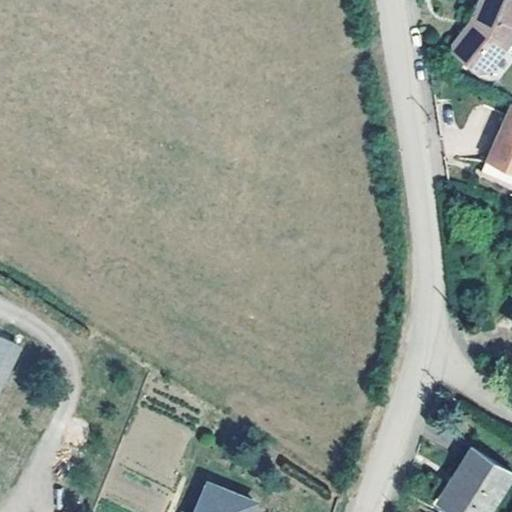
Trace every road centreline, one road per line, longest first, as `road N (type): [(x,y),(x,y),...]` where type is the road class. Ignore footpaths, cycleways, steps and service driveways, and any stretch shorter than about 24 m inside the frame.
road 1 (unclassified): [(428,358),(436,250),(393,0)]
road 2 (unclassified): [(370,511),(428,358)]
